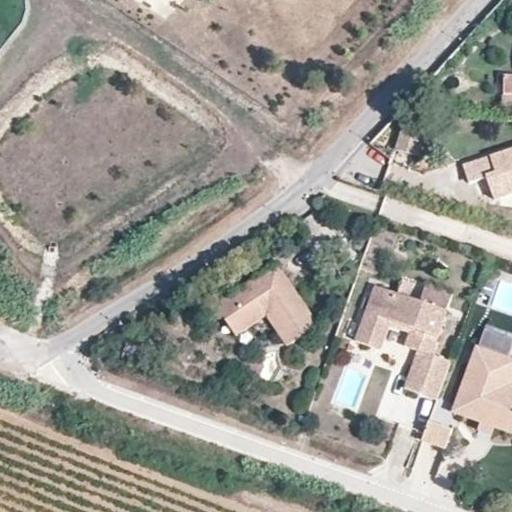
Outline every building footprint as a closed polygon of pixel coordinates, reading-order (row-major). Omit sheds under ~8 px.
[(417,155),(424,131),(403,126),(396,149),(417,155)] [(511,148),(465,164),(470,182),(488,176),(495,198),(511,192),(511,148)] [(218,305),(238,335),(268,317),(288,346),(318,324),(279,266),(218,305)] [(422,300),(451,309),(456,293),(427,284),(422,300)] [(420,329),(414,347),(420,349),(406,388),(438,400),(452,360),(433,353),(448,311),(375,285),(356,340),(375,346),(387,317),(420,329)] [(406,344),(414,347),(420,329),(387,317),(375,346),(382,348),(391,325),(412,333),(406,344)] [(453,412),(482,423),(496,428),(511,433),(511,357),(505,356),(511,336),(482,327),(453,412)] [(431,421),(423,440),(445,449),(452,430),(431,421)] [(496,428),(482,423),(479,430),(493,435),(496,428)]
